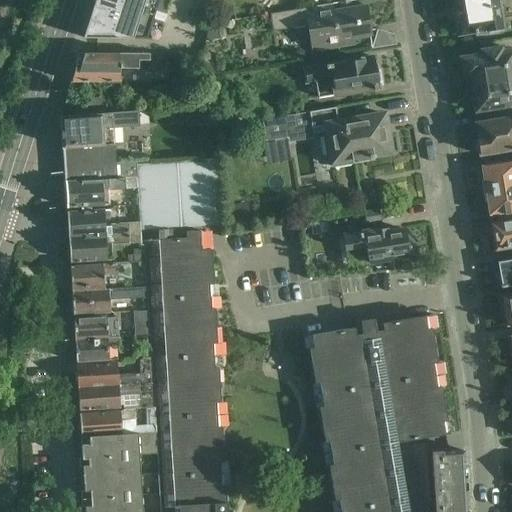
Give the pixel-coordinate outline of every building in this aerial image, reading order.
[(96,0),(83,39),(147,41),(154,20),(156,12),(160,0),(96,0)] [(456,0),(458,10),(454,11),(456,20),(458,20),(458,22),(457,24),(458,32),(460,34),(461,37),(474,35),(475,37),(502,32),(496,0),(456,0)] [(331,5),(270,16),(273,34),(308,27),(313,53),(355,46),(354,39),(371,37),(366,7),(333,13),(331,5)] [(156,12),(154,20),(165,24),(168,16),(156,12)] [(471,78),(473,87),(511,80),(511,51),(501,53),(501,48),(481,51),(482,57),(462,60),(465,79),(471,78)] [(160,70),(160,56),(79,55),(72,83),(74,83),(74,82),(119,82),(119,70),(139,70),(140,64),(146,64),(146,70),(160,70)] [(313,82),(316,98),(375,88),(376,95),(378,94),(377,91),(380,90),(380,87),(382,87),(380,73),(377,74),(375,59),(303,71),(305,83),(313,82)] [(475,98),(472,100),(474,107),(477,108),(477,112),(511,106),(511,80),(473,87),(475,98)] [(341,124),(338,110),(311,114),(263,121),(267,143),(314,135),(334,133),(335,140),(330,141),(333,159),(338,158),(340,168),(360,165),(359,162),(383,159),(383,156),(398,153),(396,139),(388,140),(384,118),(380,118),(379,117),(341,124)] [(138,125),(138,112),(63,118),(65,150),(113,147),(111,127),(138,125)] [(479,138),(478,139),(478,142),(476,145),(477,151),(481,154),(481,157),(511,151),(511,119),(477,126),(479,138)] [(114,147),(113,147),(65,150),(67,182),(137,178),(136,167),(148,166),(147,160),(115,162),(114,147)] [(511,164),(483,169),(485,179),(482,183),(483,187),(487,190),(487,192),(511,188),(511,164)] [(109,193),(138,191),(137,178),(67,182),(68,208),(110,206),(109,193)] [(511,212),(511,188),(487,192),(487,195),(485,197),(486,203),(489,206),(491,216),(511,212)] [(141,234),(140,222),(111,223),(110,211),(69,214),(70,239),(141,234)] [(511,249),(511,222),(492,226),(494,240),(493,242),(493,247),(496,248),(496,252),(511,249)] [(407,243),(406,243),(404,231),(386,234),(385,230),(343,236),(346,252),(366,248),(368,264),(408,258),(408,255),(410,255),(411,254),(411,253),(412,252),(412,251),(413,250),(413,248),(412,247),(411,245),(410,245),(409,244),(408,244),(407,243)] [(225,463),(223,428),(218,428),(217,404),(221,404),(219,369),(215,369),(213,345),(218,345),(216,310),(211,310),(210,286),(214,286),(212,250),(202,251),(201,232),(187,233),(187,239),(142,242),(142,246),(145,289),(145,298),(146,314),(148,337),(149,346),(150,362),(151,381),(151,385),(153,409),(154,434),(156,455),(159,511),(227,511),(228,504),(227,487),(222,487),(221,463),(225,463)] [(113,247),(142,246),(142,242),(141,234),(70,239),(72,263),(114,260),(113,247)] [(501,287),(501,289),(511,287),(511,261),(498,264),(500,274),(497,275),(499,287),(501,287)] [(116,275),(116,265),(72,267),(73,294),(106,291),(105,276),(116,275)] [(134,299),(134,289),(106,291),(73,294),(74,315),(115,313),(114,300),(134,299)] [(145,298),(145,289),(134,289),(134,299),(145,298)] [(510,327),(511,329),(511,328),(511,296),(501,299),(505,325),(508,325),(508,328),(510,327)] [(148,337),(146,314),(135,314),(136,338),(148,337)] [(430,316),(402,321),(382,324),(383,326),(375,327),(374,321),(368,322),(390,445),(410,441),(450,435),(450,434),(454,434),(452,421),(448,421),(442,388),(446,387),(442,362),(438,363),(432,329),(436,329),(434,316),(430,317),(430,316)] [(107,317),(74,319),(76,342),(120,339),(119,318),(108,319),(107,317)] [(390,445),(368,322),(362,323),(363,329),(355,330),(355,329),(308,337),(308,338),(312,337),(314,349),(310,350),(316,384),(320,384),(324,407),(320,408),(326,443),(330,442),(334,466),(330,466),(335,501),(340,500),(341,511),(429,511),(425,446),(410,447),(410,441),(390,445)] [(149,346),(148,337),(136,338),(136,347),(149,346)] [(121,348),(120,339),(76,342),(77,364),(110,362),(109,349),(121,348)] [(119,377),(118,369),(118,364),(77,367),(79,389),(145,385),(145,381),(151,381),(150,362),(139,363),(139,375),(119,377)] [(153,409),(151,385),(145,385),(79,389),(80,412),(121,409),(121,405),(124,405),(124,411),(132,410),(144,409),(153,409)] [(80,415),(81,439),(154,434),(153,409),(144,409),(145,427),(133,428),(132,410),(124,411),(125,412),(80,415)] [(139,456),(156,455),(154,434),(81,439),(84,479),(140,476),(139,456)] [(464,463),(463,452),(442,453),(442,452),(431,453),(435,511),(467,511),(464,465),(465,465),(465,463),(464,463)] [(142,511),(140,476),(84,479),(85,511),(142,511)]
